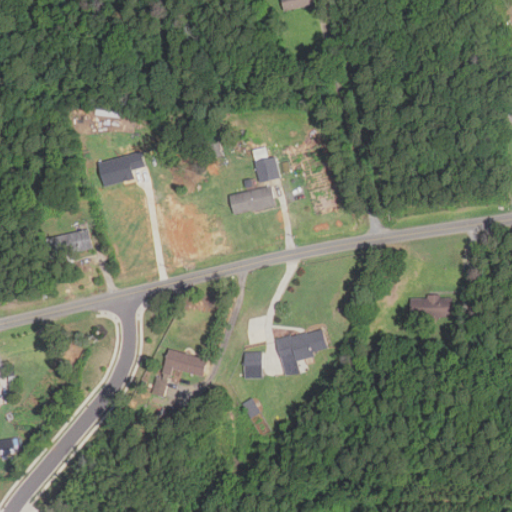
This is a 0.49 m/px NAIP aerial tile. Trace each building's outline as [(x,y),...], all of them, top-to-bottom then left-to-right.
[(315,4),(314,0),(283,0),(285,10),(315,4)] [(147,167),(143,152),(100,162),(106,186),(136,179),(134,170),(147,167)] [(256,161),(261,181),(282,176),(276,156),(256,161)] [(276,204),(271,185),(230,196),(235,215),(276,204)] [(92,250),(90,231),(55,234),(57,253),(92,250)] [(450,295),(411,295),(411,317),(450,317),(450,295)] [(300,372),(297,357),(329,351),(325,328),(278,338),(285,375),(300,372)] [(209,358),(170,347),(162,376),(173,379),(175,374),(202,382),(209,358)] [(246,351),(246,377),(263,377),(263,351),(246,351)] [(0,439),(0,452),(14,452),(14,439),(0,439)]
